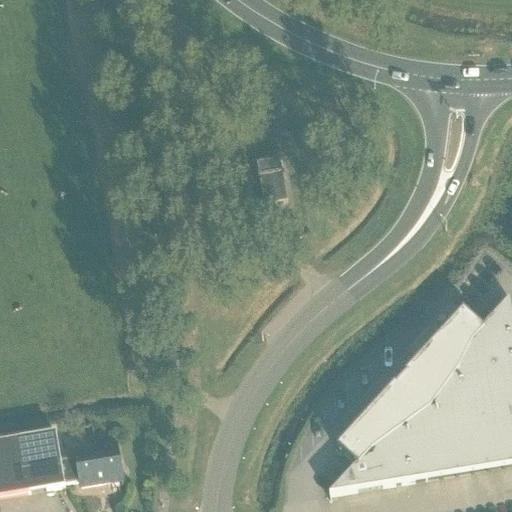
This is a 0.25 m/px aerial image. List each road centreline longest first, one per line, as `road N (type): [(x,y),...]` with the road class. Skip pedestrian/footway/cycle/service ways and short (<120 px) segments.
road 1 (tertiary): [(215,511),(221,468),(248,398),(301,330),(373,269)]
road 2 (tertiary): [(373,269),(413,246),(452,192),(474,123),(476,80)]
road 3 (secondary): [(435,78),(345,57),(237,0)]
road 4 (tertiary): [(435,78),(427,183),(373,269)]
